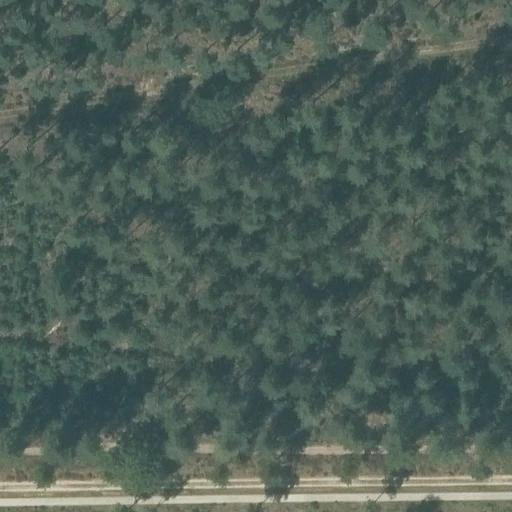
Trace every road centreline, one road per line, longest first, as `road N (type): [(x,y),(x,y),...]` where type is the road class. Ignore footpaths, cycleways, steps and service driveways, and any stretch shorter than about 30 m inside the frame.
road 1 (track): [(511,38),(0,115)]
road 2 (track): [(511,481),(0,487)]
